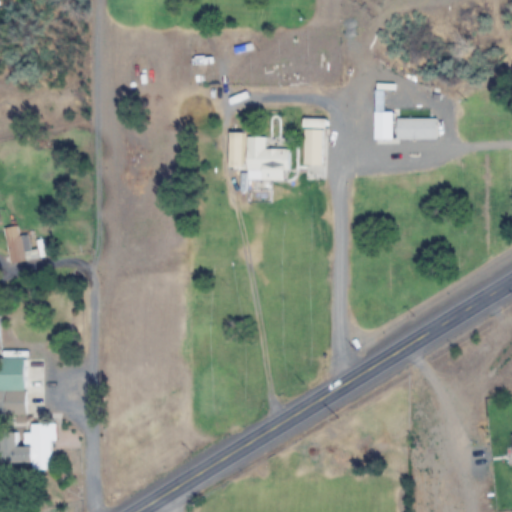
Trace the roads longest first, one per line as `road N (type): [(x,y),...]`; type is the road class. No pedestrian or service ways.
road 1 (primary): [(134,511),(511,280)]
road 2 (residential): [(98,511),(93,295),(88,271),(61,265)]
